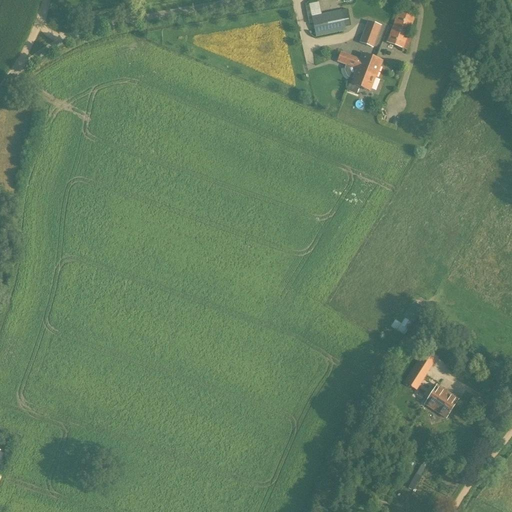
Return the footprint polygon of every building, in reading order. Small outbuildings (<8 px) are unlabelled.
[(341,11),(311,17),(315,37),(345,30),(341,11)] [(415,18),(398,11),(386,43),(402,49),(415,18)] [(373,48),(381,26),(367,21),(359,44),(373,48)] [(355,70),(356,70),(364,73),(366,68),(370,70),(375,58),(356,51),(354,57),(340,52),(337,62),(355,69),(355,70)] [(356,70),(351,83),(349,82),(346,91),(357,95),(359,87),(369,91),(374,78),(376,78),(382,61),(375,58),(370,70),(366,68),(364,73),(356,70)] [(401,324),(396,321),(390,328),(399,334),(402,328),(408,332),(423,308),(414,303),(401,324)] [(422,382),(429,370),(416,362),(403,382),(410,387),(416,378),(422,382)] [(446,418),(458,400),(437,386),(424,404),(446,418)]
